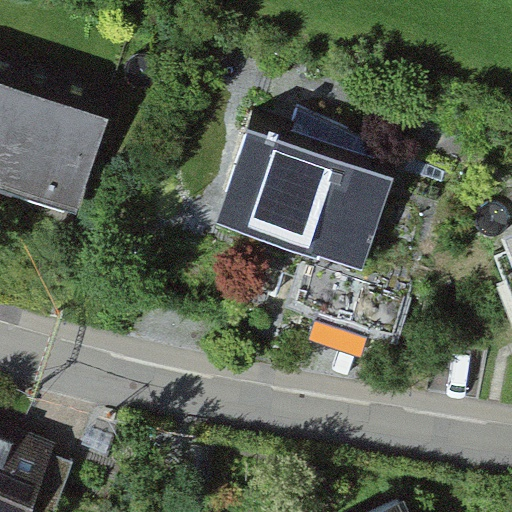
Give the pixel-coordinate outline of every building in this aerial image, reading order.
[(90,99),(0,69),(0,187),(55,205),(90,99)] [(361,177),(236,135),(204,229),(329,272),(361,177)] [(511,241),(485,253),(511,315),(511,241)] [(0,511),(13,511),(39,452),(0,435),(0,511)] [(404,511),(398,498),(365,511),(404,511)]
